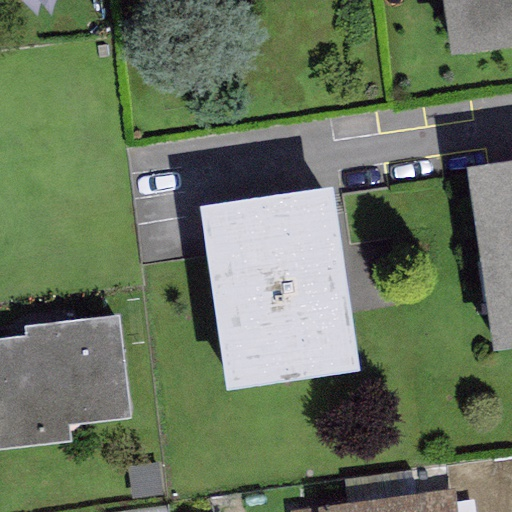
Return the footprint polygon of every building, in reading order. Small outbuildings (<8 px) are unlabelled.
[(511,0),(442,0),(450,53),(511,43),(511,0)] [(511,162),(466,169),(493,350),(511,347),(511,162)] [(332,187),(196,206),(222,391),(358,373),(332,187)] [(118,316),(24,327),(25,338),(0,340),(0,450),(70,442),(68,427),(130,419),(118,316)] [(455,511),(453,491),(424,494),(425,511),(455,511)] [(425,511),(424,494),(288,511),(287,511),(425,511)]
